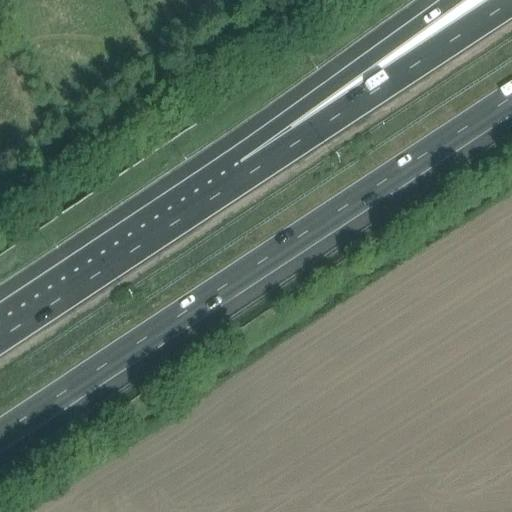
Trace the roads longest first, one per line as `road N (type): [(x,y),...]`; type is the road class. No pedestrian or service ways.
road 1 (motorway): [(0,434),(511,97)]
road 2 (motorway): [(265,163),(0,339)]
road 3 (motorway): [(511,3),(265,163)]
road 4 (motorway): [(463,0),(265,163)]
